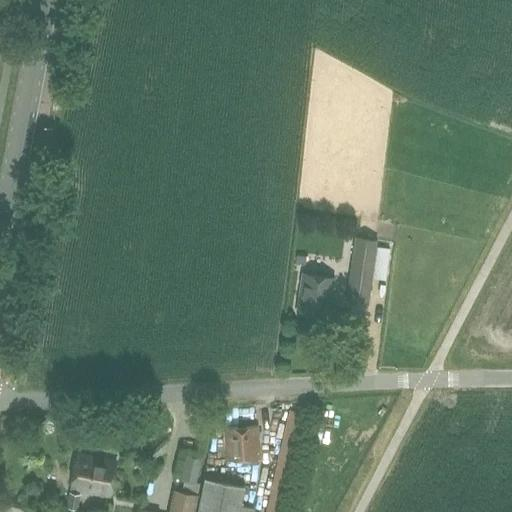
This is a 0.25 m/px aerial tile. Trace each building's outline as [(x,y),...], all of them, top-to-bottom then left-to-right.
[(377,240),(354,237),(346,297),(368,300),(377,240)] [(391,241),(389,268),(403,269),(405,242),(391,241)] [(303,264),(305,256),(296,254),(294,262),(303,264)] [(333,277),(301,272),(295,312),(327,317),(333,277)] [(242,459),(242,464),(256,465),(256,458),(259,458),(258,426),(226,429),(227,460),(242,459)] [(292,449),(280,507),(289,509),(301,450),(292,449)] [(115,461),(76,454),(70,487),(109,495),(115,461)] [(181,479),(194,481),(199,457),(186,454),(181,479)] [(197,511),(238,511),(244,484),(205,476),(197,511)] [(195,511),(200,493),(173,487),(167,511),(195,511)] [(66,506),(76,508),(78,494),(69,492),(66,506)]
